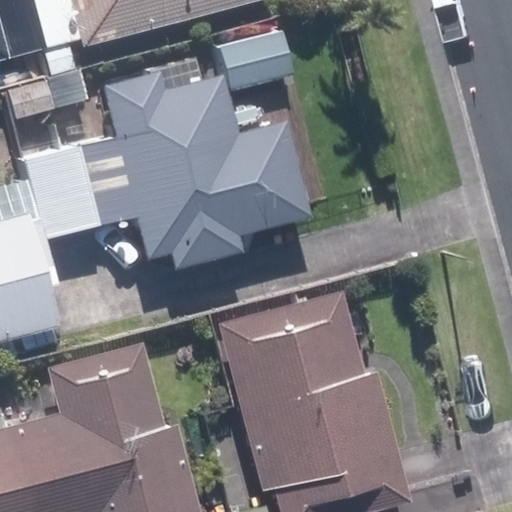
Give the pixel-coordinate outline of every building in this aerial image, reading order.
[(0,0),(0,53),(11,51),(16,73),(38,68),(19,0),(0,0)] [(19,0),(38,68),(39,72),(63,67),(56,40),(68,36),(70,45),(240,0),(19,0)] [(270,32),(206,46),(216,86),(279,72),(270,32)] [(222,129),(208,77),(153,92),(147,73),(89,88),(101,134),(65,142),(85,223),(122,213),(132,254),(155,248),(160,265),(228,249),(223,231),(295,213),(273,125),(224,138),(222,129)] [(39,78),(0,89),(0,104),(4,118),(48,106),(39,78)] [(30,236),(85,223),(65,142),(50,146),(44,126),(24,130),(29,152),(10,156),(16,178),(0,182),(0,333),(43,322),(33,284),(41,281),(30,236)] [(329,289),(203,319),(245,493),(259,489),(264,511),(346,511),(395,500),(364,367),(347,371),(329,289)] [(0,420),(0,464),(12,511),(187,511),(164,421),(152,424),(130,339),(35,364),(46,408),(0,420)] [(0,511),(12,511),(0,464),(0,511)]
